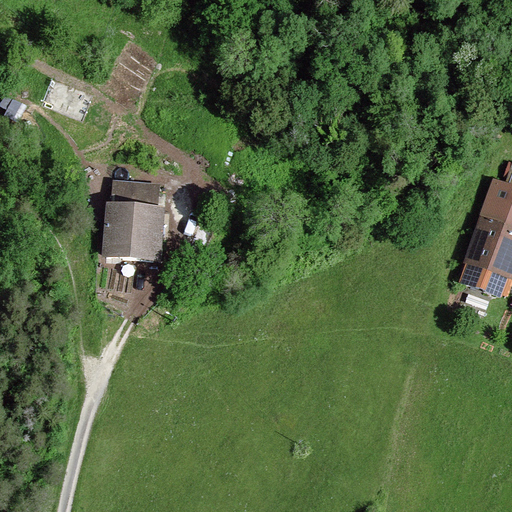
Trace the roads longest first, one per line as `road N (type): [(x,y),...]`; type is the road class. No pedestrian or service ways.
road 1 (track): [(61,511),(75,452),(127,324)]
road 2 (track): [(96,394),(62,260),(42,228)]
